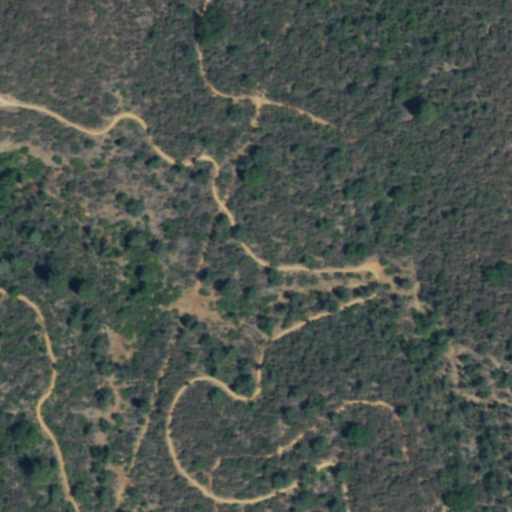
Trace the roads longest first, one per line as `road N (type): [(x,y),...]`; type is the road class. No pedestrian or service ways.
road 1 (track): [(213,496),(218,458),(267,454),(332,409),(372,400),(395,414),(405,456),(444,511),(502,194),(421,153),(257,98)]
road 2 (track): [(257,98),(223,94),(204,77),(197,46),(204,0)]
